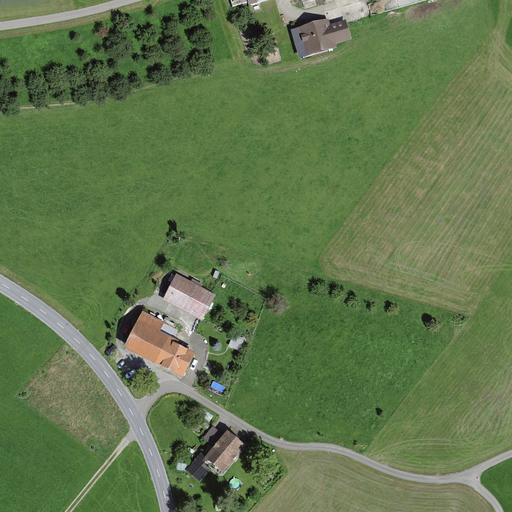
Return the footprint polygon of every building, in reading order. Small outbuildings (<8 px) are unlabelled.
[(331,45),(349,39),(344,22),(330,26),(328,20),(294,29),(302,59),(333,50),(331,45)] [(204,321),(218,296),(212,293),(176,273),(162,298),(201,320),(204,321)] [(125,346),(185,379),(200,350),(160,330),(165,321),(143,310),(125,346)] [(233,336),(228,348),(240,353),(245,341),(233,336)] [(201,459),(220,475),(243,448),(224,432),(201,459)] [(188,465),(176,464),(175,471),(187,473),(188,465)] [(202,464),(192,476),(200,482),(210,470),(202,464)]
